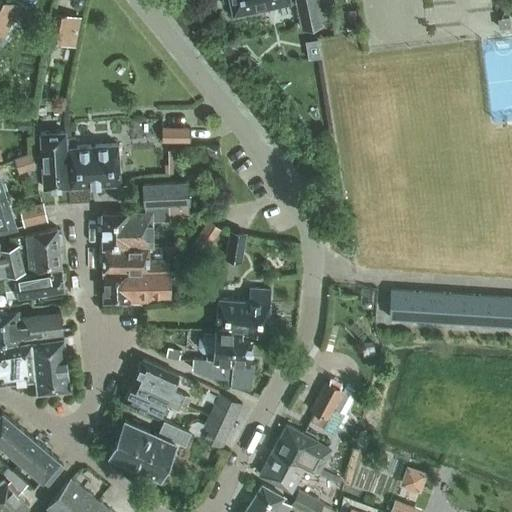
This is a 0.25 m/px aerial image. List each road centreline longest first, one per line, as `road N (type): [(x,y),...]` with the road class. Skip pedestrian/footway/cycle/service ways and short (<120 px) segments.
road 1 (unclassified): [(211,511),(306,331),(312,247),(292,192),(138,0)]
road 2 (residential): [(65,437),(93,383),(80,211)]
